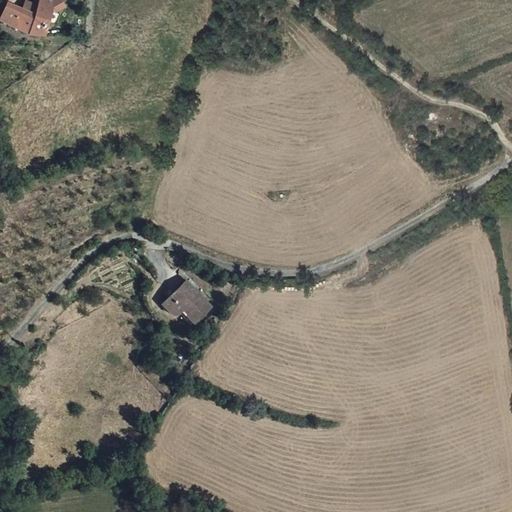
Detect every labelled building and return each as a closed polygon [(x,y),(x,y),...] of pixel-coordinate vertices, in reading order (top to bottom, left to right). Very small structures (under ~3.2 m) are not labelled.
[(90,19),(97,22),(99,10),(92,8),(90,19)] [(73,23),(70,12),(61,12),(47,12),(46,15),(52,17),(52,21),(61,24),(73,23)] [(52,17),(46,15),(44,20),(36,43),(52,49),(61,24),(52,21),(52,17)] [(36,43),(44,20),(37,18),(34,25),(16,20),(10,33),(36,43)] [(0,41),(4,43),(10,33),(0,25),(0,41)] [(215,314),(189,288),(165,311),(175,322),(182,320),(193,332),(215,314)]
